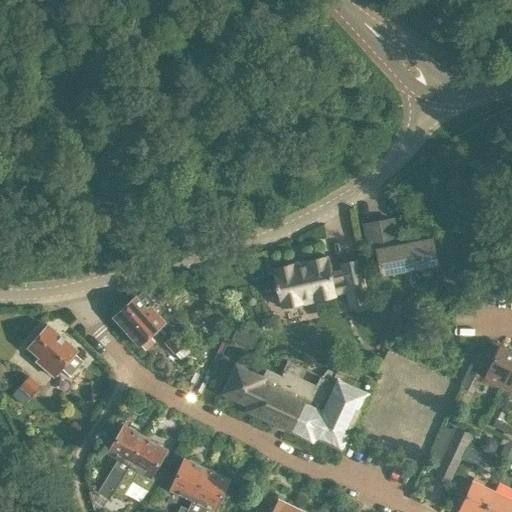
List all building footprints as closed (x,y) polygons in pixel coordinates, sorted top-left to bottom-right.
[(392,221),(365,226),(369,249),(376,247),(382,274),(437,263),(432,239),(397,246),(392,218),(391,218),(392,221)] [(306,262),(307,264),(294,267),(293,264),(274,269),(275,271),(274,271),(277,286),(275,286),(276,291),(278,290),(281,305),(282,305),(283,307),(302,303),(300,297),(313,294),(315,300),(334,296),(333,293),(347,290),(350,305),(368,301),(359,260),(341,264),(342,272),(330,275),(327,260),(326,260),(325,257),(306,262)] [(165,322),(151,306),(154,303),(143,291),(113,317),(139,346),(140,344),(145,349),(155,341),(150,336),(165,322)] [(28,348),(40,358),(37,362),(53,376),(60,368),(69,376),(83,361),(74,352),(76,350),(48,325),(28,348)] [(232,339),(252,349),(258,336),(238,327),(232,339)] [(175,353),(185,344),(175,334),(165,343),(175,353)] [(483,378),(502,387),(511,365),(511,352),(492,343),(486,356),(492,359),(483,378)] [(185,344),(175,353),(181,360),(191,351),(185,344)] [(284,375),(283,377),(266,370),(263,377),(244,368),(250,355),(242,351),(222,393),(249,405),(247,410),(312,440),(314,436),(340,448),(366,394),(353,387),(358,376),(357,372),(343,366),(339,367),(336,374),(328,369),(322,377),(287,360),(287,361),(288,361),(282,373),(281,374),(284,375)] [(511,365),(502,387),(511,392),(511,365)] [(482,377),(471,372),(463,387),(474,393),(482,377)] [(20,386),(30,395),(40,385),(29,376),(20,386)] [(493,426),(504,432),(507,424),(497,419),(496,419),(493,426)] [(117,484),(145,438),(135,432),(135,429),(130,426),(127,427),(124,425),(108,451),(119,458),(98,493),(108,499),(117,484)] [(445,454),(460,461),(470,438),(455,432),(445,454)] [(155,443),(145,438),(117,484),(124,488),(130,479),(148,490),(155,478),(151,475),(166,451),(163,448),(163,446),(158,442),(155,443)] [(171,489),(193,499),(207,470),(197,465),(196,462),(190,459),(187,461),(184,459),(171,489)] [(216,474),(207,470),(193,499),(188,510),(186,511),(214,511),(229,480),(226,479),(225,476),(219,473),(216,474)] [(459,509),(463,511),(484,511),(494,492),(472,481),(459,509)] [(484,511),(510,511),(511,510),(511,500),(494,492),(484,511)] [(298,511),(300,510),(278,499),(271,511),(263,511),(258,509),(256,511),(298,511)]
